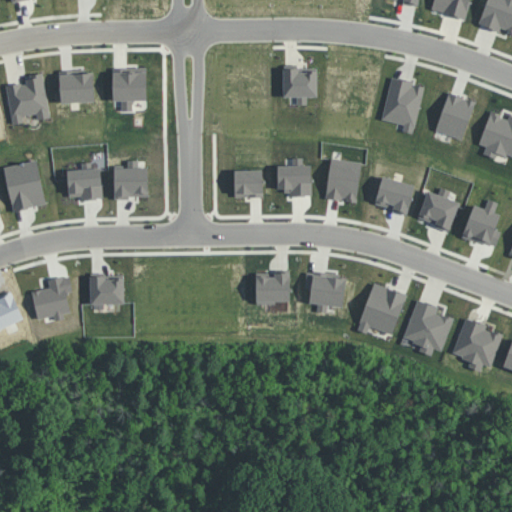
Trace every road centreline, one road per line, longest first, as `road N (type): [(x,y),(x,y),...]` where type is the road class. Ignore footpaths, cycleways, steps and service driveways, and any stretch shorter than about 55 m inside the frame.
road 1 (residential): [(0,49),(72,35),(317,31),(511,76)]
road 2 (residential): [(58,239),(338,244),(511,294)]
road 3 (residential): [(176,0),(181,115),(191,137)]
road 4 (residential): [(191,137),(197,0)]
